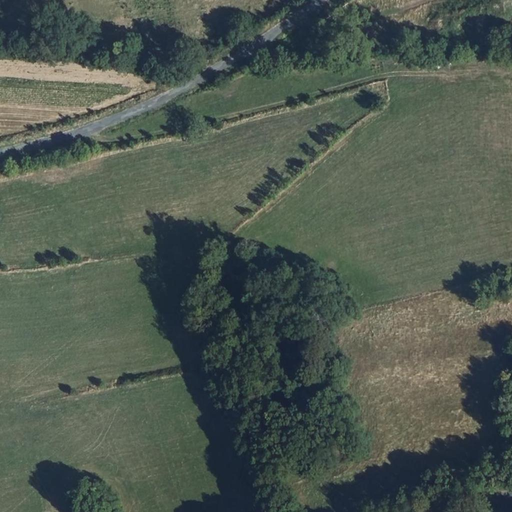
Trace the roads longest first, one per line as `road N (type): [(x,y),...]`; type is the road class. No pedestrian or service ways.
road 1 (unclassified): [(0,155),(183,91),(267,45),(323,0)]
road 2 (track): [(236,64),(464,45),(511,49)]
